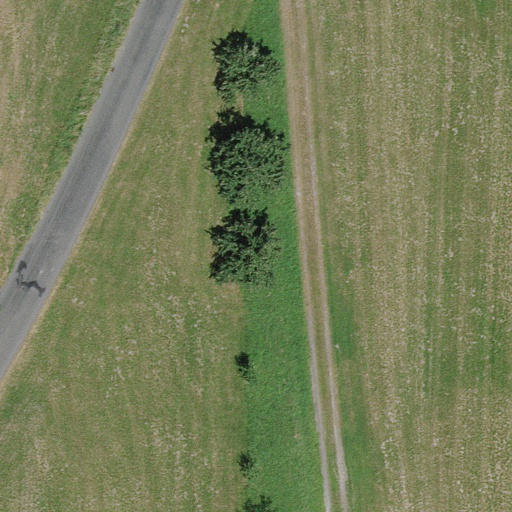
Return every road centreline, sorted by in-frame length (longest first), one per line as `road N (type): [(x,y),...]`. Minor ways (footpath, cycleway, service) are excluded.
road 1 (track): [(291,0),(333,511)]
road 2 (unclassified): [(166,0),(0,346)]
